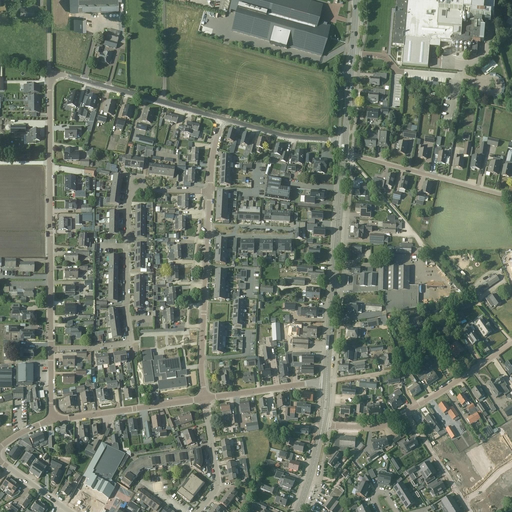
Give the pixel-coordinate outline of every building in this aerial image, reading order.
[(69,0),(70,13),(77,13),(78,13),(118,12),(117,0),(69,0)] [(300,0),(233,0),(230,10),(238,12),(232,31),(270,42),(270,45),(287,49),(287,47),(321,57),(330,27),(327,26),(327,24),(322,23),(322,25),(317,24),(322,6),(300,0)] [(396,0),(396,5),(395,5),(395,7),(396,7),(395,11),(395,12),(396,12),(393,44),(404,45),(402,65),(428,67),(429,47),(432,48),(436,48),(437,48),(440,48),(440,45),(440,42),(472,45),(472,53),(472,55),(476,55),(477,44),(473,44),(473,42),(475,42),(475,43),(480,43),(480,42),(484,42),(485,30),(481,29),(482,22),(483,22),(483,20),(490,20),(491,14),(493,14),(494,0),(396,0)] [(34,5),(21,5),(21,14),(34,14),(34,5)] [(103,32),(102,38),(105,39),(106,40),(104,46),(116,49),(116,47),(117,42),(120,33),(108,29),(107,33),(103,32)] [(100,54),(99,60),(101,60),(100,62),(110,65),(110,64),(111,64),(112,60),(110,60),(112,54),(112,53),(109,52),(109,53),(108,54),(103,53),(102,55),(100,54)] [(370,78),(370,85),(372,86),(373,87),(374,87),(375,87),(375,86),(379,86),(380,79),(386,79),(386,75),(378,74),(378,78),(370,78)] [(28,85),(24,85),(24,94),(28,94),(39,94),(39,85),(28,85)] [(369,94),(368,101),(372,102),(371,102),(374,103),(374,102),(378,102),(378,95),(384,95),(385,92),(385,91),(377,90),(376,94),(369,94)] [(71,93),(67,106),(76,108),(79,95),(71,93)] [(86,103),(85,107),(93,109),(96,98),(89,96),(87,103),(86,103)] [(25,105),(25,106),(39,105),(39,97),(28,97),(27,97),(28,105),(25,105)] [(106,104),(104,113),(112,116),(114,110),(113,110),(115,104),(114,103),(114,102),(110,101),(110,102),(107,101),(106,104)] [(39,105),(25,106),(25,110),(28,110),(31,110),(31,114),(36,114),(39,114),(39,105)] [(125,106),(122,117),(130,119),(133,109),(125,106)] [(80,108),(78,116),(81,117),(85,118),(87,113),(83,112),(84,109),(80,108)] [(145,110),(141,121),(150,124),(153,112),(149,111),(149,110),(146,109),(145,110)] [(368,110),(367,119),(377,120),(378,116),(381,116),(381,114),(381,111),(378,111),(368,110)] [(170,124),(169,125),(172,125),(173,123),(176,124),(177,121),(178,119),(178,118),(172,116),(170,122),(170,124)] [(183,127),(182,132),(190,135),(191,131),(193,125),(187,123),(186,126),(186,127),(186,128),(183,127)] [(406,124),(405,130),(417,132),(417,128),(412,127),(412,125),(406,124)] [(190,135),(190,137),(198,139),(199,133),(197,132),(198,130),(199,129),(199,127),(199,126),(193,125),(191,131),(190,135)] [(65,131),(65,139),(76,139),(76,133),(81,133),(81,127),(73,127),(69,127),(69,131),(65,131)] [(29,137),(29,144),(35,143),(35,141),(39,141),(39,131),(29,131),(29,137)] [(230,131),(226,142),(233,144),(236,133),(230,131)] [(365,138),(365,147),(376,148),(376,145),(377,145),(378,145),(378,146),(381,146),(381,145),(384,146),(386,147),(387,146),(388,132),(378,131),(378,136),(371,136),(371,139),(365,138)] [(403,134),(403,137),(415,139),(416,133),(404,131),(403,134)] [(244,135),(241,146),(246,148),(245,151),(249,152),(251,145),(248,145),(248,143),(250,137),(244,135)] [(136,136),(135,142),(152,147),(154,140),(136,136)] [(259,139),(256,148),(258,148),(257,150),(257,152),(260,153),(261,149),(263,149),(265,141),(259,139)] [(489,139),(487,146),(498,148),(499,142),(489,139)] [(395,144),(394,150),(395,152),(397,152),(397,154),(405,155),(406,148),(407,148),(408,144),(399,143),(399,144),(396,143),(395,144)] [(277,145),(274,155),(276,155),(275,158),(278,159),(279,156),(280,156),(283,147),(277,145)] [(251,147),(249,155),(253,156),(255,149),(257,150),(258,148),(256,148),(256,147),(251,146),(251,147)] [(420,150),(418,158),(426,160),(428,152),(422,151),(423,147),(419,146),(418,150),(420,150)] [(436,148),(435,155),(438,156),(437,164),(445,165),(447,154),(441,153),(441,149),(440,149),(436,148)] [(65,154),(64,154),(64,161),(72,161),(79,161),(78,152),(74,152),(74,149),(65,149),(65,154)] [(293,157),(292,163),(295,163),(295,164),(302,165),(303,152),(296,152),(296,156),(295,157),(293,157)] [(506,162),(505,166),(504,165),(502,176),(509,177),(511,167),(511,163),(511,153),(508,153),(506,162)] [(119,156),(118,162),(125,163),(125,164),(124,168),(130,169),(131,159),(132,156),(128,156),(127,158),(125,158),(125,157),(119,156)] [(456,160),(454,168),(462,169),(464,161),(458,160),(459,157),(455,156),(454,160),(456,160)] [(473,156),(471,169),(472,170),(474,170),(475,169),(479,170),(481,158),(473,156)] [(315,159),(314,169),(317,169),(316,173),(318,173),(319,174),(322,174),(322,173),(324,174),(325,169),(326,169),(327,160),(315,159)] [(491,162),(489,172),(490,172),(490,173),(497,174),(499,164),(500,160),(493,159),(492,162),(492,163),(491,162)] [(155,176),(160,177),(161,167),(149,166),(149,165),(148,175),(153,176),(153,177),(154,177),(155,176)] [(287,166),(285,173),(288,174),(288,171),(295,172),(296,166),(288,165),(288,166),(287,166)] [(161,167),(160,177),(166,177),(166,179),(167,179),(167,177),(173,178),(174,169),(174,168),(174,169),(161,167)] [(85,170),(84,173),(92,174),(91,178),(95,179),(95,175),(96,171),(96,170),(85,169),(85,170)] [(388,175),(386,183),(382,182),(380,189),(386,190),(387,186),(392,188),(394,177),(388,175)] [(75,178),(65,178),(65,184),(66,184),(66,192),(75,192),(75,178)] [(290,201),(292,189),(282,187),(283,180),(268,178),(265,198),(290,201)] [(402,178),(399,189),(406,191),(408,180),(402,178)] [(432,185),(424,183),(422,193),(429,195),(432,185)] [(353,190),(353,196),(365,197),(365,191),(367,191),(367,186),(360,186),(360,190),(353,190)] [(311,197),(305,197),(305,203),(314,204),(315,200),(318,200),(318,201),(324,201),(324,198),(325,198),(326,198),(326,195),(325,194),(324,194),(324,193),(318,192),(318,191),(311,191),(311,197)] [(398,204),(399,200),(400,200),(402,193),(394,191),(393,198),(393,199),(392,203),(398,204)] [(423,205),(424,202),(425,197),(418,195),(416,204),(423,205)] [(65,201),(65,210),(76,210),(76,202),(65,201)] [(367,206),(356,205),(356,213),(364,214),(364,217),(360,217),(370,218),(371,213),(367,213),(367,206)] [(262,212),(262,219),(265,219),(265,222),(271,222),(272,212),(266,212),(262,212)] [(308,216),(307,223),(315,224),(315,220),(323,221),(323,214),(312,213),(312,217),(308,216)] [(153,230),(161,230),(161,216),(157,216),(157,215),(154,215),(154,220),(153,220),(153,230)] [(216,219),(216,221),(224,221),(223,224),(229,224),(229,222),(229,216),(217,215),(216,219)] [(82,217),(76,217),(76,225),(82,225),(82,224),(84,224),(84,221),(82,221),(82,217)] [(59,219),(59,230),(70,230),(70,224),(68,224),(68,220),(59,219)] [(295,232),(295,234),(295,239),(302,239),(302,235),(305,235),(305,224),(305,223),(299,223),(299,230),(295,230),(295,232)] [(363,227),(355,226),(355,228),(355,231),(354,231),(354,234),(355,234),(354,235),(355,235),(354,239),(362,240),(362,236),(363,236),(363,233),(366,233),(367,232),(372,232),(372,228),(367,227),(363,227)] [(79,236),(79,240),(78,240),(78,242),(79,242),(79,247),(88,248),(89,239),(86,239),(86,236),(79,236)] [(238,249),(238,256),(242,256),(242,255),(248,255),(248,242),(242,242),(241,249),(238,249)] [(257,250),(257,256),(263,256),(263,254),(266,254),(266,242),(260,242),(260,250),(257,250)] [(266,242),(266,254),(270,254),(270,256),(276,256),(276,250),(273,250),(273,242),(266,242)] [(277,250),(276,255),(281,255),(281,253),(285,253),(285,254),(285,242),(279,242),(279,250),(277,250)] [(285,242),(285,254),(294,254),(294,250),(291,250),(291,247),(291,242),(285,242)] [(353,246),(352,253),(354,253),(354,254),(356,254),(357,253),(361,254),(362,250),(366,251),(366,247),(362,247),(353,246)] [(77,257),(81,257),(89,257),(89,252),(74,252),(74,255),(65,255),(65,263),(77,263),(77,257)] [(5,259),(4,268),(16,268),(16,259),(5,259)] [(33,272),(33,263),(20,263),(20,272),(33,272)] [(311,279),(315,279),(315,280),(324,281),(324,272),(316,271),(316,273),(312,272),(313,268),(297,266),(297,273),(308,274),(308,276),(311,276),(311,279)] [(352,268),(352,275),(355,275),(355,277),(358,276),(361,276),(370,276),(371,268),(368,268),(367,273),(363,273),(363,270),(360,270),(360,268),(352,268)] [(355,294),(359,293),(385,292),(386,315),(417,309),(418,288),(408,287),(409,269),(379,268),(378,274),(376,274),(376,273),(373,273),(373,268),(371,268),(370,276),(361,276),(358,276),(355,277),(353,277),(353,286),(352,293),(355,294)] [(77,270),(65,270),(65,278),(77,278),(77,270)] [(496,275),(486,282),(478,288),(482,293),(499,281),(496,275)] [(93,282),(85,282),(85,286),(89,286),(89,291),(93,291),(93,282)] [(75,296),(75,293),(79,293),(79,290),(80,290),(80,286),(71,286),(65,286),(65,296),(75,296)] [(307,288),(306,298),(306,299),(310,299),(319,299),(320,289),(307,288)] [(23,289),(23,297),(23,300),(26,300),(26,297),(33,297),(33,289),(23,289)] [(493,294),(486,298),(492,307),(494,306),(493,305),(494,304),(496,307),(502,303),(496,294),(494,296),(493,294)] [(234,308),(243,308),(244,299),(237,298),(236,302),(234,302),(234,308)] [(74,305),(65,305),(65,316),(78,316),(78,312),(80,312),(80,304),(74,304),(74,305)] [(348,305),(348,312),(357,313),(357,312),(360,312),(361,308),(358,308),(358,306),(348,305)] [(34,320),(34,319),(34,318),(35,317),(34,316),(34,315),(34,312),(22,312),(19,312),(19,309),(12,309),(12,315),(19,315),(20,315),(22,316),(22,320),(34,320)] [(302,309),(299,309),(298,316),(301,317),(307,318),(308,317),(316,317),(317,310),(302,309)] [(452,314),(456,322),(463,319),(462,318),(465,317),(462,310),(452,314)] [(413,325),(417,324),(418,328),(424,327),(424,323),(422,323),(421,317),(411,319),(411,320),(408,321),(409,327),(413,327),(413,325)] [(368,328),(379,326),(377,318),(367,321),(368,328)] [(242,329),(242,320),(233,319),(233,321),(233,325),(235,326),(235,329),(242,329)] [(481,323),(478,325),(479,325),(477,326),(484,337),(486,336),(489,334),(491,332),(488,329),(489,328),(487,324),(486,325),(484,321),(482,323),(481,323)] [(271,326),(272,339),(272,340),(278,340),(278,331),(284,331),(284,330),(289,330),(289,336),(299,337),(299,329),(302,329),(302,324),(295,324),(295,325),(290,325),(271,326)] [(446,324),(442,326),(437,330),(439,334),(438,335),(440,339),(448,334),(445,330),(449,328),(446,324)] [(462,329),(468,337),(467,338),(472,346),(475,344),(475,345),(478,343),(478,342),(479,341),(468,325),(462,329)] [(78,327),(72,327),(65,327),(65,335),(71,335),(71,339),(80,339),(81,331),(78,331),(78,327)] [(293,339),(293,348),(307,349),(308,340),(306,340),(307,338),(316,339),(317,328),(308,328),(304,328),(303,337),(301,336),(300,339),(293,339)] [(347,329),(346,337),(356,338),(357,335),(360,335),(360,331),(357,331),(357,330),(347,329)] [(18,339),(18,342),(20,342),(23,342),(23,339),(34,339),(34,331),(21,331),(21,339),(18,339)] [(458,343),(451,348),(450,349),(455,356),(457,355),(457,356),(460,354),(464,352),(458,343)] [(20,353),(23,353),(23,357),(33,357),(33,349),(23,348),(23,349),(20,349),(20,353)] [(264,362),(270,361),(271,361),(269,348),(263,349),(264,362)] [(179,358),(164,361),(164,359),(162,359),(162,356),(153,357),(153,353),(151,354),(150,350),(141,351),(143,362),(141,363),(144,384),(154,383),(153,377),(161,376),(162,381),(157,382),(158,387),(155,387),(156,391),(158,391),(158,392),(187,387),(185,378),(181,379),(180,376),(186,376),(185,370),(182,371),(181,366),(180,367),(179,358)] [(288,378),(288,372),(291,372),(289,353),(286,353),(286,357),(285,357),(286,362),(283,362),(284,367),(279,368),(280,373),(281,373),(281,378),(288,378)] [(302,364),(310,364),(314,364),(314,357),(310,357),(310,353),(293,353),(293,357),(302,357),(302,363),(302,364)] [(344,361),(349,362),(353,362),(353,354),(345,353),(344,361)] [(384,357),(378,358),(379,364),(385,363),(385,367),(393,366),(392,355),(384,356),(384,357)] [(64,358),(64,366),(74,366),(74,357),(70,357),(70,358),(64,358)] [(271,378),(271,377),(272,377),(273,376),(273,373),(272,372),(270,373),(270,371),(268,371),(267,366),(263,366),(262,358),(257,359),(258,367),(259,373),(261,372),(262,372),(263,379),(271,378)] [(302,364),(302,363),(291,363),(291,367),(302,368),(302,374),(309,374),(309,376),(313,376),(314,367),(310,367),(310,364),(302,364)] [(0,389),(4,389),(4,391),(7,391),(7,389),(11,389),(11,388),(15,388),(15,370),(11,370),(11,365),(0,365),(0,389)] [(32,386),(32,383),(33,383),(33,365),(16,365),(16,386),(32,386)] [(225,367),(225,370),(223,370),(223,374),(224,374),(225,378),(222,378),(223,387),(230,386),(229,379),(228,373),(230,373),(229,369),(229,366),(225,367)] [(406,372),(409,376),(415,384),(418,382),(413,374),(412,374),(411,371),(406,372)] [(422,371),(416,375),(419,380),(425,376),(422,371)] [(251,373),(244,374),(244,378),(243,378),(243,379),(243,381),(243,382),(245,382),(245,383),(251,382),(251,383),(254,383),(253,375),(251,375),(251,373)] [(433,373),(423,379),(428,386),(438,379),(433,373)] [(387,376),(389,385),(400,383),(399,374),(387,376)] [(74,375),(64,376),(64,384),(74,384),(74,375)] [(385,376),(377,376),(378,385),(384,385),(384,387),(386,387),(385,376)] [(503,394),(504,396),(509,393),(506,388),(505,387),(507,386),(504,382),(501,377),(494,382),(502,394),(503,394)] [(496,398),(502,394),(494,382),(493,380),(487,384),(496,398)] [(106,382),(107,390),(117,389),(116,381),(106,382)] [(416,385),(408,390),(413,397),(421,391),(416,385)] [(478,387),(472,392),(478,400),(484,396),(478,387)] [(124,392),(125,400),(132,399),(131,391),(128,391),(127,388),(124,388),(124,392)] [(351,388),(343,388),(342,395),(355,396),(356,389),(351,389),(351,388)] [(34,412),(35,411),(35,412),(37,413),(39,412),(40,412),(40,411),(41,411),(40,403),(39,403),(39,397),(38,397),(37,390),(32,390),(33,398),(34,398),(35,404),(33,404),(34,412)] [(70,390),(62,391),(63,398),(65,398),(65,400),(66,409),(74,408),(73,399),(72,399),(72,397),(73,397),(72,393),(70,393),(70,390)] [(96,400),(99,399),(100,402),(108,401),(108,399),(110,399),(109,397),(108,397),(107,391),(104,392),(104,390),(98,390),(95,391),(96,400)] [(13,391),(13,400),(23,400),(23,391),(13,391)] [(84,392),(81,393),(81,395),(82,405),(90,404),(88,394),(88,391),(87,391),(84,391),(84,392)] [(305,393),(300,393),(295,392),(295,396),(304,397),(304,401),(312,402),(313,394),(305,393)] [(463,395),(457,399),(462,406),(463,408),(466,406),(468,407),(467,408),(470,411),(474,408),(472,404),(472,405),(469,401),(468,401),(463,395)] [(285,397),(277,398),(278,402),(277,402),(277,405),(276,405),(277,409),(279,408),(287,407),(285,397)] [(397,397),(388,403),(393,410),(398,406),(399,406),(402,404),(397,397)] [(252,406),(252,402),(248,402),(248,403),(240,404),(241,410),(241,414),(250,412),(249,409),(249,406),(252,406)] [(458,416),(452,407),(449,410),(445,403),(439,407),(443,414),(444,414),(445,415),(448,413),(453,420),(458,416)] [(481,403),(477,406),(482,413),(485,417),(488,416),(485,411),(486,410),(481,403)] [(376,417),(374,405),(370,406),(370,404),(367,405),(370,418),(371,418),(371,419),(375,418),(374,417),(376,417)] [(511,404),(503,411),(507,417),(511,413),(511,404)] [(229,405),(221,406),(222,413),(227,412),(228,416),(231,416),(230,411),(229,405)] [(297,406),(297,410),(297,414),(310,416),(310,413),(311,407),(302,406),(297,406)] [(350,408),(341,407),(340,417),(345,418),(345,415),(350,416),(350,415),(354,416),(354,412),(350,412),(350,408)] [(171,419),(168,420),(171,429),(175,427),(192,421),(189,413),(178,417),(179,420),(173,422),(171,419)] [(476,413),(467,419),(471,425),(480,419),(476,413)] [(437,433),(442,430),(431,415),(425,419),(432,429),(434,428),(437,433)] [(161,428),(159,417),(151,418),(153,429),(161,428)] [(138,431),(136,420),(128,421),(129,427),(127,427),(128,432),(130,432),(138,431)] [(115,423),(116,433),(117,436),(116,436),(116,437),(119,437),(119,435),(123,435),(122,432),(123,432),(122,422),(115,423)] [(258,423),(246,425),(247,432),(259,430),(258,423)] [(99,425),(92,426),(93,436),(101,435),(99,425)] [(482,431),(487,438),(494,433),(489,426),(482,431)] [(73,430),(70,430),(70,428),(61,427),(60,434),(69,436),(72,436),(73,430)] [(80,439),(83,439),(83,442),(85,443),(87,442),(88,441),(86,427),(79,428),(80,439)] [(293,430),(296,430),(295,433),(300,434),(308,435),(309,428),(301,428),(301,427),(293,427),(293,430)] [(450,427),(446,430),(452,439),(456,436),(450,427)] [(107,429),(104,435),(101,442),(103,443),(106,437),(107,438),(110,430),(107,429)] [(184,438),(185,439),(193,436),(191,430),(183,433),(183,434),(181,435),(182,438),(184,438)] [(47,443),(47,440),(45,436),(43,438),(40,433),(35,435),(39,444),(44,442),(45,444),(47,443)] [(500,434),(491,440),(494,445),(503,439),(500,434)] [(35,435),(29,438),(34,447),(39,444),(35,435)] [(193,436),(185,439),(185,442),(183,442),(184,446),(187,445),(187,446),(196,443),(193,436)] [(439,442),(435,445),(440,452),(447,448),(442,440),(444,439),(443,436),(437,439),(439,442)] [(378,439),(381,449),(388,447),(386,437),(378,439)] [(341,457),(347,448),(355,449),(355,439),(340,438),(335,438),(334,447),(326,458),(330,461),(328,465),(333,468),(333,467),(336,470),(340,465),(337,462),(341,457)] [(381,449),(378,439),(371,441),(374,451),(381,449)] [(408,451),(417,446),(415,443),(416,443),(415,441),(415,442),(413,439),(409,441),(406,442),(407,443),(406,443),(404,440),(398,444),(401,449),(405,447),(408,451)] [(503,439),(494,445),(497,449),(506,444),(503,439)] [(85,450),(94,454),(100,443),(96,441),(92,450),(87,447),(85,450)] [(101,444),(85,473),(91,476),(89,481),(86,485),(109,498),(116,485),(110,482),(125,455),(101,444)] [(295,444),(294,451),(303,453),(304,446),(295,444)] [(506,444),(497,449),(500,454),(509,448),(506,444)] [(8,456),(14,461),(20,452),(14,448),(8,456)] [(447,448),(440,452),(444,459),(449,457),(451,460),(456,456),(454,453),(451,455),(447,448)] [(511,452),(509,448),(500,454),(503,459),(511,452)] [(168,454),(167,454),(139,459),(139,460),(136,462),(133,464),(132,463),(121,478),(122,480),(120,482),(129,488),(131,485),(135,480),(135,479),(138,477),(139,474),(139,473),(142,472),(144,470),(145,470),(149,470),(151,469),(152,469),(158,468),(159,468),(162,468),(165,467),(166,467),(172,466),(173,466),(176,466),(179,465),(180,464),(180,465),(186,464),(187,463),(190,464),(190,467),(192,467),(203,475),(204,475),(205,475),(206,475),(206,474),(207,473),(207,472),(206,465),(206,466),(207,465),(205,452),(203,452),(203,451),(200,451),(199,449),(180,452),(178,452),(174,452),(170,453),(168,454)] [(354,462),(358,457),(364,451),(362,449),(354,458),(351,462),(353,463),(354,464),(356,463),(354,462)] [(280,451),(278,459),(285,461),(287,461),(289,454),(280,451)] [(467,452),(461,455),(473,475),(478,472),(467,452)] [(375,453),(369,458),(366,459),(369,464),(372,462),(371,461),(378,456),(375,453)] [(24,458),(21,462),(31,469),(29,472),(38,479),(46,467),(28,455),(26,459),(24,458)] [(53,478),(51,482),(52,483),(52,484),(54,485),(55,485),(55,484),(56,485),(62,473),(58,471),(59,469),(60,469),(63,465),(53,460),(50,464),(56,467),(55,470),(51,477),(53,478)] [(289,471),(289,469),(297,472),(299,465),(291,462),(291,463),(287,462),(286,466),(286,468),(286,470),(289,471)] [(457,462),(449,467),(453,472),(457,469),(460,473),(467,468),(465,464),(461,467),(457,462)] [(493,474),(496,472),(489,463),(485,466),(496,482),(498,480),(493,474)] [(431,466),(429,464),(420,469),(422,472),(420,473),(421,476),(422,476),(433,468),(432,466),(431,466)] [(435,471),(433,468),(422,476),(425,481),(436,474),(434,471),(435,471)] [(462,477),(458,480),(461,486),(470,480),(467,475),(467,474),(465,471),(460,474),(462,477)] [(379,474),(377,483),(383,485),(386,475),(386,474),(380,473),(379,474)] [(386,485),(386,486),(390,487),(390,486),(392,476),(386,474),(386,475),(383,485),(386,485)] [(73,481),(77,484),(81,478),(77,475),(73,481)] [(182,489),(181,488),(177,494),(189,504),(194,498),(192,498),(194,495),(203,484),(191,475),(187,480),(188,481),(182,489)] [(504,476),(500,479),(507,490),(506,488),(510,485),(504,476)] [(295,480),(286,477),(283,484),(292,487),(295,480)] [(8,491),(14,483),(8,479),(2,487),(0,490),(3,491),(3,490),(4,490),(5,490),(5,489),(8,491)] [(501,481),(496,484),(502,493),(507,490),(500,479),(499,479),(501,481)] [(470,480),(461,486),(464,491),(473,485),(470,480)] [(434,486),(432,484),(427,487),(429,491),(431,489),(435,495),(435,496),(439,493),(440,495),(443,493),(442,491),(445,489),(441,482),(438,484),(434,486)] [(14,483),(8,491),(10,493),(9,493),(9,494),(10,494),(9,496),(11,498),(11,497),(13,498),(18,496),(20,493),(16,490),(19,487),(14,483)] [(362,483),(361,483),(358,489),(359,489),(368,493),(370,487),(362,483)] [(66,485),(61,492),(66,496),(71,489),(70,489),(72,486),(70,484),(68,487),(66,485)] [(394,490),(397,495),(405,489),(402,484),(394,490)] [(496,484),(491,487),(495,493),(492,495),(496,500),(499,498),(497,496),(502,493),(496,484)] [(330,498),(336,502),(344,492),(337,486),(335,489),(334,489),(333,490),(334,491),(329,497),(330,498)] [(135,497),(140,501),(146,493),(141,489),(135,497)] [(239,500),(236,497),(238,494),(231,489),(227,494),(234,499),(237,502),(239,500)] [(356,495),(366,499),(367,496),(367,495),(368,493),(359,489),(358,489),(356,494),(356,495)] [(405,489),(397,495),(400,500),(408,494),(405,489)] [(146,493),(140,501),(145,505),(151,496),(146,493)] [(234,499),(227,494),(224,499),(230,504),(234,499)] [(400,500),(403,504),(412,499),(408,494),(400,500)] [(12,511),(17,511),(21,506),(25,509),(32,499),(26,495),(22,501),(21,500),(18,504),(18,505),(17,507),(13,504),(9,509),(12,511)] [(288,499),(278,495),(275,503),(285,507),(288,499)] [(145,505),(151,508),(156,500),(151,496),(145,505)] [(443,509),(453,502),(450,497),(442,503),(440,504),(443,509)] [(323,507),(329,511),(330,511),(338,511),(343,507),(336,502),(330,498),(323,507)] [(481,498),(472,503),(475,508),(484,503),(481,498)] [(230,504),(224,499),(220,503),(226,508),(230,504)] [(412,499),(403,504),(406,509),(415,504),(412,499)] [(162,504),(156,500),(151,508),(155,511),(158,511),(162,507),(160,506),(162,504)] [(37,511),(42,505),(41,504),(42,503),(39,501),(38,502),(37,502),(32,510),(34,511),(33,511),(37,511)] [(453,502),(443,509),(445,508),(447,511),(449,511),(457,507),(453,502)] [(484,503),(475,508),(477,511),(481,511),(487,508),(484,503)]
